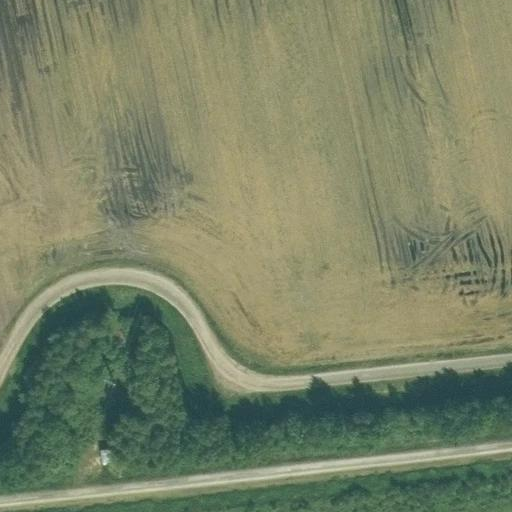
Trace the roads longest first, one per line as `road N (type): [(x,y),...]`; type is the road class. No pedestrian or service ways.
road 1 (unclassified): [(511,360),(233,390),(166,287),(122,276),(68,281),(21,308),(0,362)]
road 2 (track): [(511,447),(0,503)]
